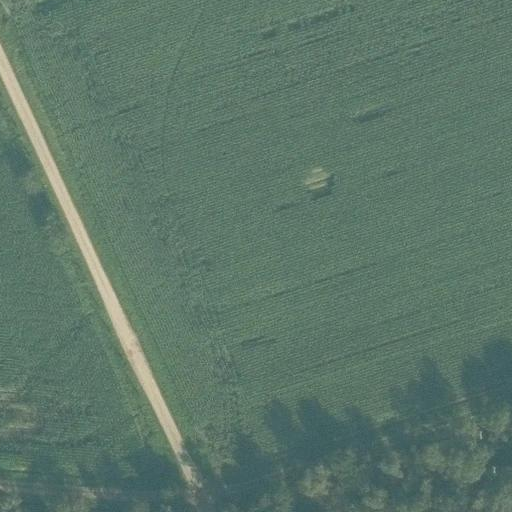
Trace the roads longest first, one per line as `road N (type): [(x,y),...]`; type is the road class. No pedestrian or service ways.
road 1 (track): [(0,487),(208,508),(511,406)]
road 2 (track): [(0,63),(209,511)]
